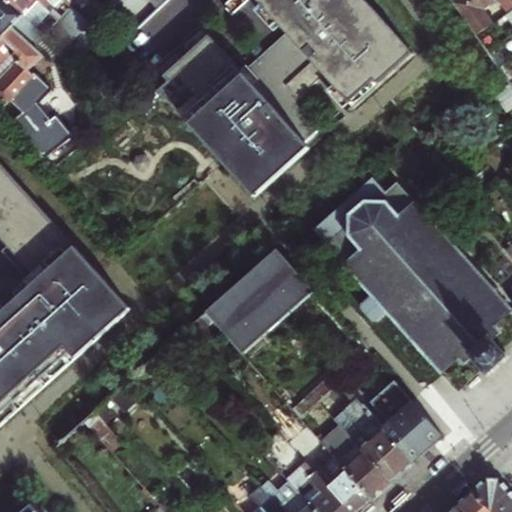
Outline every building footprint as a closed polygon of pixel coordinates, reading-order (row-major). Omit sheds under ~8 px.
[(0,81),(0,104),(53,172),(91,138),(81,126),(78,128),(76,126),(65,135),(43,108),(25,88),(34,79),(29,74),(43,59),(29,45),(41,33),(5,0),(0,0),(0,38),(17,55),(13,60),(19,65),(9,75),(4,70),(0,74),(0,81),(0,82),(0,81)] [(5,0),(41,33),(46,37),(56,27),(60,23),(52,15),(36,0),(5,0)] [(36,0),(52,15),(65,0),(36,0)] [(170,0),(149,0),(159,11),(170,0)] [(155,94),(255,198),(311,149),(281,118),(324,78),(355,110),(415,56),(365,0),(256,0),(299,48),(255,89),(207,39),(159,81),(164,86),(155,94)] [(207,39),(247,0),(230,0),(199,30),(207,39)] [(450,0),(476,37),(490,27),(479,11),(487,6),(490,3),(488,0),(450,0)] [(511,0),(500,0),(509,14),(511,12),(511,0)] [(487,6),(479,11),(490,27),(498,22),(487,6)] [(60,23),(56,27),(73,44),(92,25),(74,8),(60,23)] [(511,12),(509,14),(498,22),(490,27),(476,37),(487,53),(499,45),(491,34),(510,21),(511,24),(511,12)] [(0,65),(0,66),(6,60),(10,63),(13,60),(17,55),(0,38),(0,65)] [(511,62),(499,45),(487,53),(499,70),(511,62)] [(499,70),(511,88),(511,86),(511,63),(511,62),(499,70)] [(511,89),(511,88),(497,98),(508,113),(511,110),(511,89)] [(0,428),(131,312),(0,164),(0,237),(3,241),(0,243),(0,428)] [(373,181),(314,233),(365,290),(356,299),(356,304),(372,324),(376,324),(387,315),(419,350),(415,354),(422,362),(426,359),(442,377),(459,362),(466,369),(473,362),(487,378),(497,368),(508,359),(493,343),(502,335),(496,327),(511,313),(511,312),(397,186),(386,195),(373,181)] [(511,241),(508,238),(499,246),(511,260),(511,241)] [(213,324),(214,325),(245,359),(315,295),(285,260),(213,324)] [(187,333),(195,342),(214,325),(213,324),(206,316),(187,333)] [(187,333),(169,350),(176,359),(195,342),(187,333)] [(390,426),(384,431),(416,466),(432,452),(444,440),(395,384),(372,406),(390,426)] [(138,402),(126,388),(112,400),(125,414),(138,402)] [(384,431),(358,402),(336,422),(341,428),(393,487),(404,476),(416,466),(384,431)] [(107,405),(84,426),(112,457),(123,446),(113,435),(124,425),(107,405)] [(384,494),(393,487),(341,428),(326,442),(320,436),(316,439),(334,459),(374,504),(384,494)] [(364,511),(365,511),(374,504),(334,459),(324,467),(314,456),(305,464),(348,511),(364,511)] [(348,511),(305,464),(286,480),(289,483),(314,511),(348,511)] [(280,511),(262,491),(251,479),(244,484),(260,502),(260,509),(256,511),(280,511)] [(490,481),(474,495),(489,511),(511,511),(511,494),(500,481),(495,481),(490,481)] [(314,511),(289,483),(279,493),(270,483),(262,491),(280,511),(314,511)] [(149,498),(159,510),(160,511),(182,511),(161,488),(149,498)] [(466,502),(457,510),(459,511),(489,511),(474,495),(466,502)]
